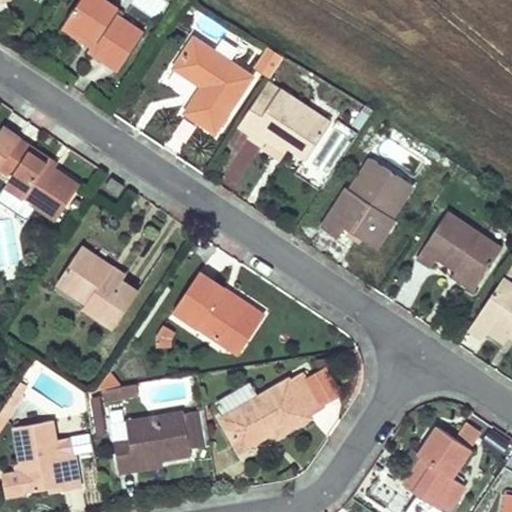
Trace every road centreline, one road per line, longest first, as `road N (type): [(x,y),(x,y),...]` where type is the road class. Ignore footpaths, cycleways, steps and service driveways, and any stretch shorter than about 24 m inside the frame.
road 1 (residential): [(423,354),(0,67)]
road 2 (residential): [(278,511),(318,499),(423,354)]
